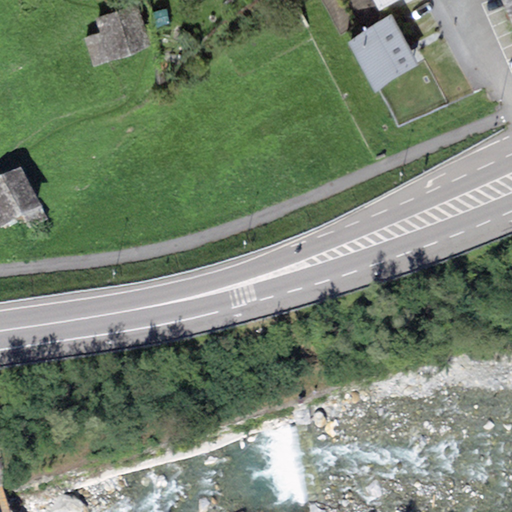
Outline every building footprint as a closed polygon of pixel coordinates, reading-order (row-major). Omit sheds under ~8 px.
[(379,13),(379,0),(341,0),(356,25),(379,13)] [(511,0),(502,0),(511,23),(511,0)] [(136,1),(96,14),(101,29),(85,35),(94,58),(149,39),(136,1)] [(356,25),(349,29),(378,82),(420,63),(390,8),(379,13),(356,25)] [(424,60),(420,63),(378,82),(399,123),(449,104),(424,60)] [(49,219),(20,168),(0,178),(0,226),(0,227),(20,215),(29,230),(49,219)]
